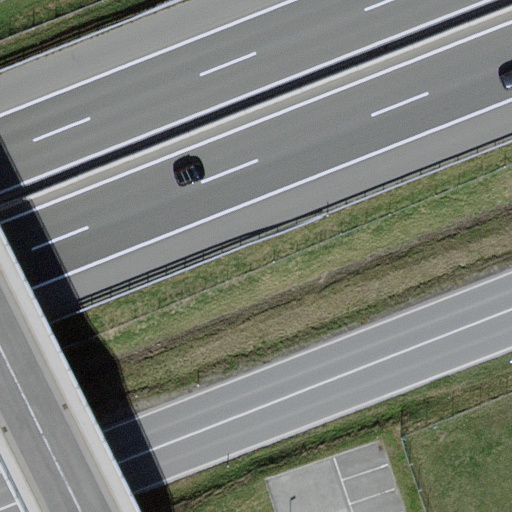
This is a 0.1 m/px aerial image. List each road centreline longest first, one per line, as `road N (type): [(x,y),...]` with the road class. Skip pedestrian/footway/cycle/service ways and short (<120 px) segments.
road 1 (motorway): [(0,264),(511,62)]
road 2 (tertiary): [(0,505),(511,307)]
road 3 (motorway): [(385,0),(0,151)]
road 4 (unclassified): [(0,344),(83,511)]
